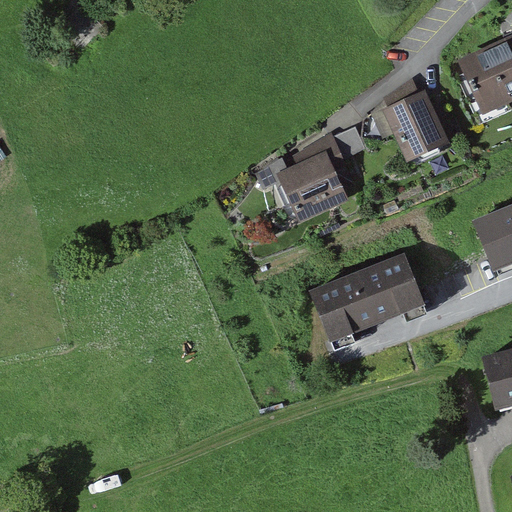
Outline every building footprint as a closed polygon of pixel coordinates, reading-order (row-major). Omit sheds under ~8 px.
[(511,38),(456,65),(481,115),(511,100),(511,38)] [(381,112),(401,163),(443,147),(424,96),(381,112)] [(264,178),(287,228),(343,202),(321,153),(264,178)] [(511,213),(483,225),(501,270),(511,265),(511,213)] [(315,296),(333,341),(427,305),(409,260),(315,296)] [(511,355),(489,361),(501,408),(511,405),(511,355)]
